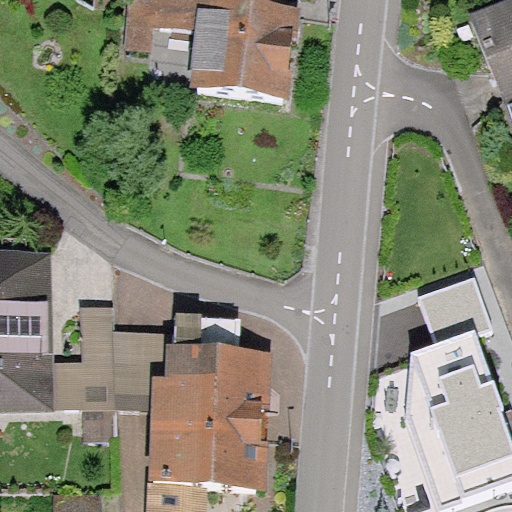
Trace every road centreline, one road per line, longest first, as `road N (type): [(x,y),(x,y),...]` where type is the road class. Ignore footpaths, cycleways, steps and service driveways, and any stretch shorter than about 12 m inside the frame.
road 1 (residential): [(338,311),(156,263),(93,228),(0,146)]
road 2 (residential): [(369,0),(338,311)]
road 3 (residential): [(338,311),(329,511)]
